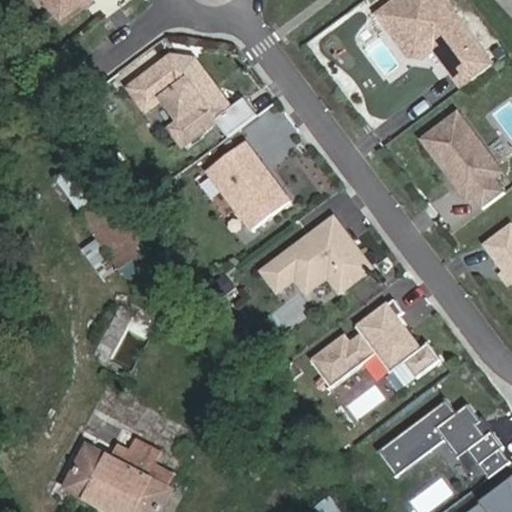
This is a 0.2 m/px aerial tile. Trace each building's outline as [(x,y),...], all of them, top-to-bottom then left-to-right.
[(91,0),(46,0),(62,22),(91,0)] [(437,54),(463,89),(498,65),(451,0),(396,0),(377,14),(410,60),(424,61),(437,54)] [(175,53),(128,88),(149,117),(165,104),(178,122),(170,129),(187,151),(222,124),(231,136),(259,115),(247,98),(236,106),(200,59),(175,53)] [(462,111),(422,140),(469,203),(476,198),(485,210),(510,192),(501,180),(509,173),(462,111)] [(251,142),(209,174),(253,232),(295,201),(251,142)] [(85,189),(99,178),(86,160),(59,179),(86,215),(97,207),(85,189)] [(152,249),(99,178),(85,189),(97,207),(86,215),(84,217),(123,270),(152,249)] [(332,281),(343,297),(379,270),(354,236),(338,216),(262,272),(281,296),(299,283),(309,297),(332,281)] [(511,226),(486,246),(511,280),(511,226)] [(299,293),(280,314),(293,326),(312,305),(299,293)] [(395,375),(409,365),(419,379),(444,360),(433,345),(426,350),(392,303),(359,327),(364,335),(354,342),(349,335),(314,360),(334,387),(369,363),(368,363),(379,355),(395,375)] [(401,477),(451,440),(463,456),(472,449),(492,478),(511,463),(511,457),(495,433),(488,437),(480,426),(485,423),(474,408),(469,411),(461,417),(450,403),(382,452),(401,477)] [(69,487),(107,506),(109,502),(116,506),(114,511),(116,511),(161,511),(173,491),(149,478),(163,451),(140,440),(132,453),(121,447),(114,459),(91,447),(69,487)] [(511,511),(511,484),(498,494),(474,511),(511,511)]
